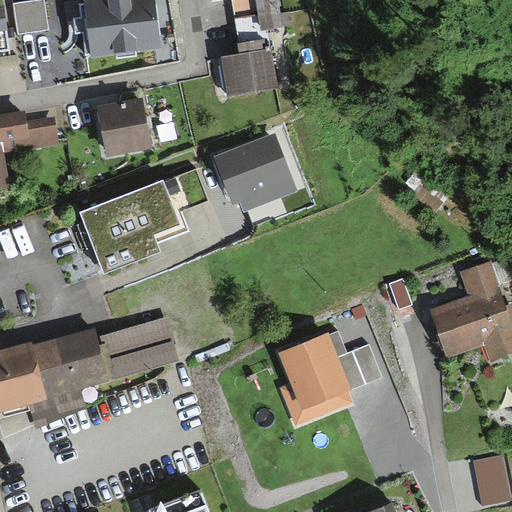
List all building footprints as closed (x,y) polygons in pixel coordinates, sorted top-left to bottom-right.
[(35,0),(14,3),(19,34),(50,29),(45,0),(35,0)] [(161,47),(155,0),(85,0),(86,5),(82,5),(84,18),(77,19),(78,31),(85,30),(88,52),(93,52),(94,56),(161,47)] [(257,0),(262,29),(284,26),(279,0),(257,0)] [(0,4),(0,50),(9,49),(2,4),(0,4)] [(220,55),(227,96),(280,87),(273,48),(265,49),(263,40),(238,44),(240,52),(220,55)] [(97,105),(107,157),(153,149),(144,96),(97,105)] [(0,114),(0,188),(10,187),(4,155),(62,145),(56,115),(28,120),(26,110),(0,114)] [(298,190),(276,134),(215,158),(233,204),(241,201),(245,211),(298,190)] [(81,213),(104,274),(160,253),(156,244),(190,231),(182,211),(209,200),(197,169),(81,213)] [(449,358),(485,345),(491,363),(511,354),(511,302),(506,304),(491,261),(460,272),(469,296),(431,310),(449,358)] [(403,279),(390,284),(400,310),(413,305),(403,279)] [(0,349),(0,410),(0,411),(2,419),(31,411),(35,429),(88,408),(81,389),(180,359),(169,317),(100,335),(97,328),(33,344),(32,340),(0,349)] [(329,335),(351,391),(383,377),(369,344),(348,352),(339,331),(329,335)] [(329,335),(327,333),(279,353),(293,387),(283,391),(297,424),(352,401),(348,392),(351,391),(329,335)] [(474,462),(483,506),(511,500),(511,496),(504,456),(474,462)] [(149,510),(149,511),(205,511),(197,491),(149,510)] [(396,511),(392,503),(370,511),(396,511)]
